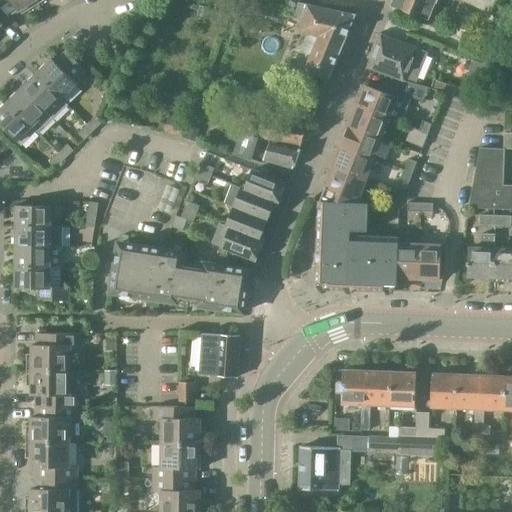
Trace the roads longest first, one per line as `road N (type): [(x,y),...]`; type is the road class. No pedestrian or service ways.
road 1 (tertiary): [(294,323),(275,287),(275,262),(377,0)]
road 2 (tertiary): [(307,344),(336,329),(371,326),(511,332)]
road 3 (residential): [(100,322),(294,323)]
road 4 (tertiary): [(260,511),(266,398),(272,378),(307,344)]
road 5 (residential): [(0,511),(0,337)]
road 6 (residential): [(0,75),(79,13),(120,0)]
